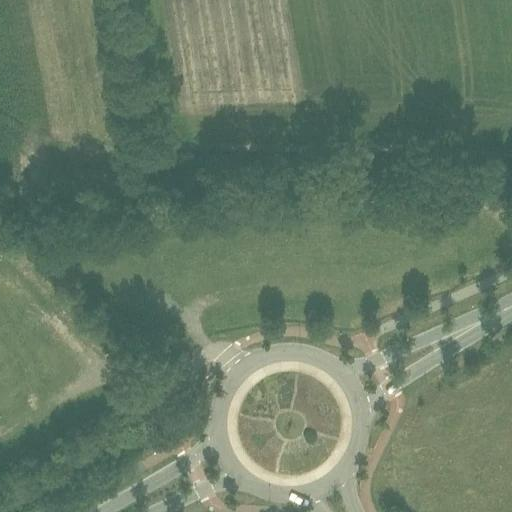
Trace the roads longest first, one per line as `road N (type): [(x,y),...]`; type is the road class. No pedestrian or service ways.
road 1 (track): [(244,372),(229,357),(192,358),(129,440),(6,511)]
road 2 (tertiary): [(354,391),(313,358),(264,360),(231,386),(222,406),(225,459)]
road 3 (tertiary): [(354,391),(386,365),(511,309)]
